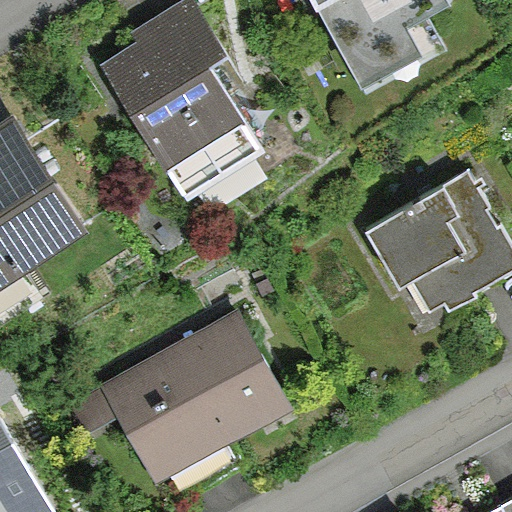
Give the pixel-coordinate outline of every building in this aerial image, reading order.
[(448,4),(446,0),(316,0),(361,83),(418,52),(404,27),(448,4)] [(110,69),(187,192),(258,148),(206,65),(222,55),(190,3),(139,34),(147,46),(110,69)] [(0,288),(82,234),(8,123),(0,127),(0,288)] [(511,261),(511,243),(468,169),(368,227),(415,306),(442,290),(447,299),(511,261)] [(282,406),(235,320),(110,388),(157,474),(282,406)] [(0,511),(58,511),(0,414),(0,511)] [(511,511),(511,487),(468,511),(511,511)]
